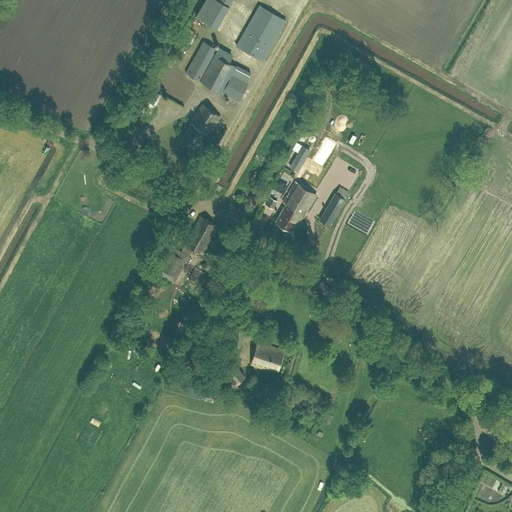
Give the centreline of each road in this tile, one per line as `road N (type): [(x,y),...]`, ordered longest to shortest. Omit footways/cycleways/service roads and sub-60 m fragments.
road 1 (unclassified): [(454,511),(479,435),(461,397),(189,194),(0,106)]
road 2 (track): [(89,145),(171,0)]
